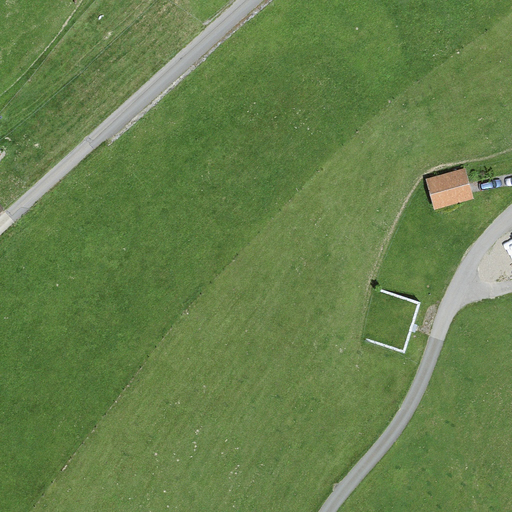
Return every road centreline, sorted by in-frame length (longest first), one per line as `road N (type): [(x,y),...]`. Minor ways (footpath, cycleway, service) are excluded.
road 1 (residential): [(511,218),(487,239),(451,299),(395,431),(327,511)]
road 2 (residential): [(0,228),(257,0)]
